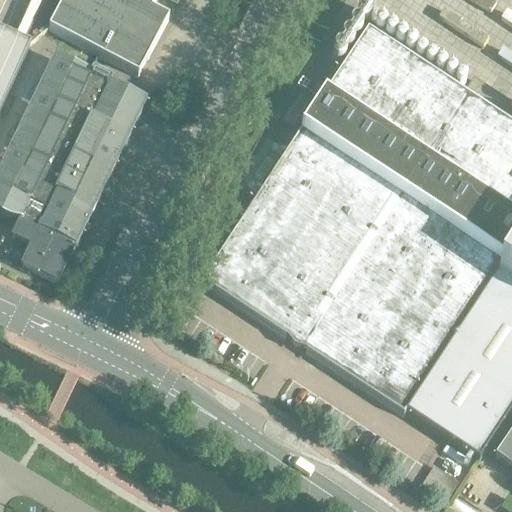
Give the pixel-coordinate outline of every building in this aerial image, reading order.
[(179,0),(64,0),(48,33),(137,80),(168,22),(150,13),(157,0),(165,0),(176,5),(179,0)] [(0,110),(29,48),(0,34),(0,110)] [(367,34),(200,286),(284,341),(293,351),(305,355),(402,419),(404,416),(478,464),(511,412),(511,129),(504,124),(511,112),(511,106),(473,81),(462,97),(367,34)] [(54,62),(0,175),(0,214),(20,224),(16,232),(12,239),(13,239),(31,248),(21,269),(25,271),(57,286),(144,106),(54,62)] [(511,434),(493,461),(511,474),(511,434)] [(446,446),(441,456),(457,464),(463,455),(446,446)] [(428,490),(448,501),(462,476),(443,465),(428,490)]
